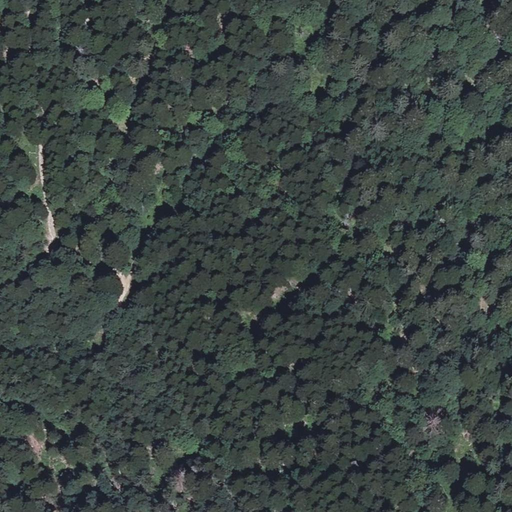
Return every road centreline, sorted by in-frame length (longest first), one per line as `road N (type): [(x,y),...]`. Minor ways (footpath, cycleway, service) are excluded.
road 1 (track): [(51,249),(27,0)]
road 2 (track): [(153,62),(117,169),(76,230),(51,249)]
road 3 (track): [(0,408),(183,460)]
road 4 (track): [(122,295),(100,330),(83,339),(0,355)]
